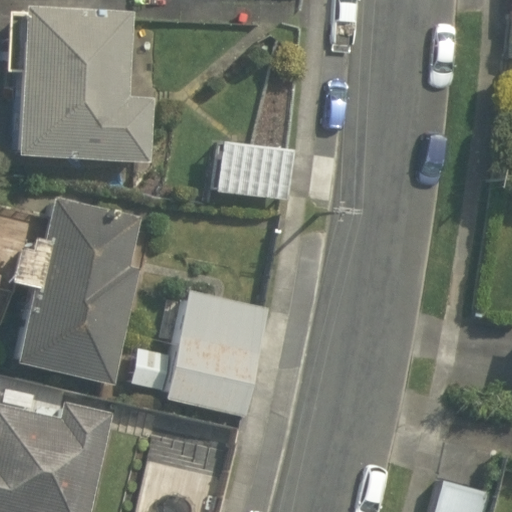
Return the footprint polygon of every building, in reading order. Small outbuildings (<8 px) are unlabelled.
[(22,0),(22,11),(4,10),(0,69),(0,76),(17,77),(12,158),(151,167),(156,99),(133,98),(138,0),(22,0)] [(214,151),(208,195),(281,204),(287,161),(214,151)] [(0,190),(0,285),(24,291),(8,375),(107,394),(141,218),(0,190)] [(180,294),(173,357),(130,352),(127,382),(170,387),(167,414),(269,426),(282,305),(180,294)] [(0,396),(0,511),(90,511),(106,413),(0,396)] [(216,511),(228,439),(147,426),(132,511),(216,511)]
